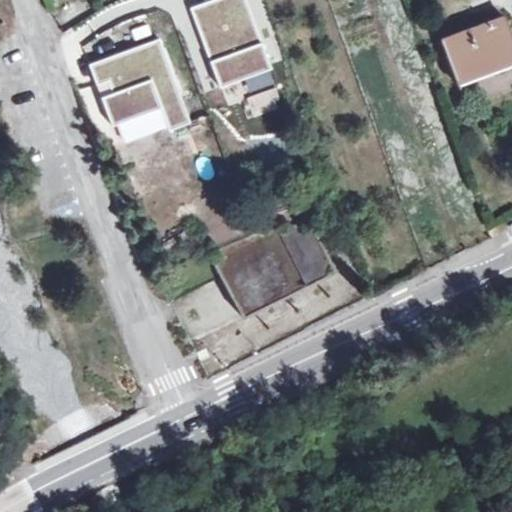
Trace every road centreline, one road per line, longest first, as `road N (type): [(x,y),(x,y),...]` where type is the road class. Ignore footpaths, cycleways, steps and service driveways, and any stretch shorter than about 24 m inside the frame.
road 1 (unclassified): [(180,419),(26,0)]
road 2 (primary): [(180,419),(511,265)]
road 3 (primary): [(0,509),(180,419)]
